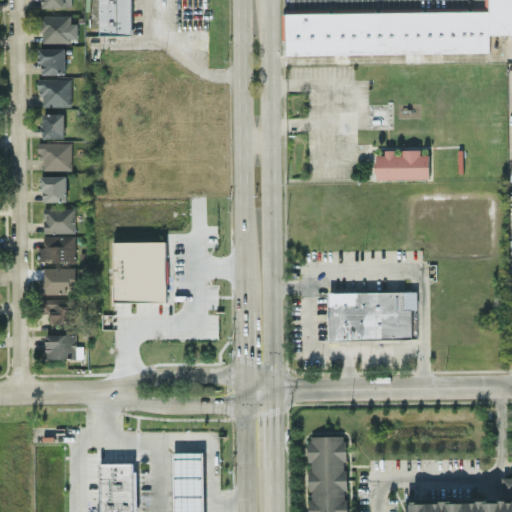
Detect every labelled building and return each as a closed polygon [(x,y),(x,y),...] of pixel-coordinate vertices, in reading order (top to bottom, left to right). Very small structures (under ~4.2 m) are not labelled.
[(130,0),(98,0),(98,32),(131,32),(130,0)] [(286,54),(490,51),(489,34),(511,33),(511,0),(487,0),(488,10),(285,13),(286,54)] [(40,42),(71,42),(70,13),(39,14),(40,42)] [(65,47),(40,48),(40,73),(65,73),(65,47)] [(70,78),(40,78),(40,106),(71,105),(70,78)] [(371,124),(389,124),(388,106),(371,106),(371,124)] [(64,113),(43,112),(42,137),(64,137),(64,113)] [(72,169),(71,141),(40,142),(40,169),(72,169)] [(429,177),(429,153),(420,153),(420,148),(402,149),(402,154),(394,154),(394,148),(384,149),(384,154),(376,154),(376,178),(429,177)] [(67,175),(41,175),(41,200),(66,201),(67,175)] [(44,231),(75,232),(75,207),(44,206),(44,231)] [(75,235),(44,234),(43,246),(38,246),(38,261),(75,262),(75,235)] [(112,241),(113,301),(166,300),(165,240),(112,241)] [(73,293),(73,267),(44,266),(44,280),(39,280),(39,293),(73,293)] [(411,308),(417,308),(417,290),(328,291),(329,339),(412,338),(411,308)] [(71,298),(41,298),(41,312),(49,312),(49,323),(72,322),(71,298)] [(76,333),(46,333),(46,358),(82,357),(82,345),(76,345),(76,333)] [(310,434),(343,433),(343,438),(346,438),(346,459),(343,459),(343,468),(346,468),(347,488),(344,488),(344,496),(347,496),(347,511),(309,511),(309,497),(312,497),(311,489),(308,489),(308,468),(311,468),(311,460),(308,460),(307,439),(310,439),(310,434)] [(171,451),(173,511),(204,511),(202,450),(171,451)] [(99,462),(99,511),(136,511),(136,462),(99,462)] [(511,476),(502,476),(502,490),(511,490),(511,476)] [(511,511),(511,500),(411,501),(411,509),(402,510),(402,511),(511,511)]
